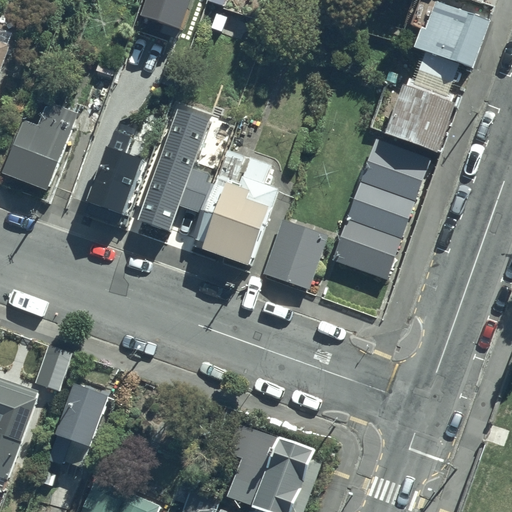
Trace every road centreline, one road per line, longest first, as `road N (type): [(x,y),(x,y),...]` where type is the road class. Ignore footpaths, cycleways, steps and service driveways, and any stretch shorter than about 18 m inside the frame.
road 1 (residential): [(424,404),(0,251)]
road 2 (residential): [(511,165),(424,404)]
